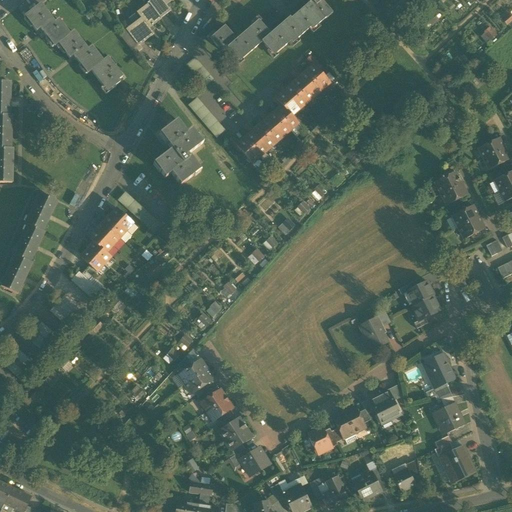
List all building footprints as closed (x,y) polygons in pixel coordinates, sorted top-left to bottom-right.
[(28,0),(18,8),(25,17),(41,5),(47,0),(28,0)] [(172,0),(150,0),(148,2),(148,3),(160,19),(171,11),(166,5),(172,0)] [(290,18),(270,35),(258,21),(236,40),(225,27),(211,39),(222,52),(228,46),(232,51),(231,52),(235,56),(236,55),(241,61),(263,42),(266,46),(265,47),(269,51),(270,50),(275,55),(290,42),(291,44),(310,28),(312,30),(325,19),(324,17),(330,12),(321,3),(324,0),(309,0),(311,2),(291,20),(290,18)] [(137,7),(139,10),(147,4),(144,1),(137,7)] [(161,20),(160,19),(148,3),(147,4),(139,10),(144,16),(138,20),(132,25),(125,30),(138,46),(153,35),(149,29),(161,20)] [(91,71),(105,90),(112,84),(114,87),(120,83),(118,81),(122,78),(107,59),(102,62),(91,47),(87,50),(73,32),(69,35),(58,21),(54,23),(41,5),(25,17),(25,18),(36,32),(40,29),(54,47),(58,44),(69,59),(73,56),(87,74),(91,71)] [(128,19),(132,25),(138,20),(134,14),(128,19)] [(132,51),(138,46),(125,30),(119,35),(132,51)] [(185,65),(189,70),(198,62),(194,58),(185,65)] [(315,67),(318,71),(320,69),(310,58),(306,60),(312,66),(313,68),(315,67)] [(189,70),(193,75),(202,67),(198,62),(189,70)] [(193,75),(197,79),(206,71),(202,67),(193,75)] [(313,68),(307,73),(321,91),(329,84),(324,78),(318,71),(315,67),(313,68)] [(197,79),(201,84),(210,76),(206,71),(197,79)] [(291,74),(296,80),(298,78),(299,77),(294,71),(292,72),(291,74)] [(314,97),(321,91),(307,73),(299,80),(314,97)] [(324,78),(329,84),(334,79),(329,73),(324,78)] [(214,80),(210,76),(201,84),(205,88),(214,80)] [(306,104),(314,97),(299,80),(291,87),(306,104)] [(0,116),(10,117),(10,83),(0,83),(0,116)] [(276,87),(281,93),(282,92),(284,90),(279,84),(277,86),(276,87)] [(298,110),(306,104),(291,87),(284,93),(298,110)] [(336,96),(342,101),(348,94),(343,89),(336,96)] [(291,117),(298,110),(284,93),(276,100),(283,107),(291,117)] [(187,106),(191,110),(200,102),(197,98),(187,106)] [(279,107),(281,109),(283,107),(276,100),(274,101),(279,107)] [(191,110),(194,114),(204,106),(200,102),(191,110)] [(194,114),(197,118),(207,109),(204,106),(194,114)] [(297,125),(291,117),(283,107),(281,109),(275,114),(290,131),(297,125)] [(197,118),(201,122),(210,113),(207,109),(197,118)] [(259,114),(264,120),(266,119),(268,118),(262,112),(261,113),(259,114)] [(201,122),(204,126),(214,118),(210,113),(201,122)] [(282,138),(290,131),(275,114),(267,121),(282,138)] [(11,117),(10,117),(0,116),(0,149),(11,150),(11,117)] [(204,126),(208,130),(218,122),(214,118),(204,126)] [(274,144),(282,138),(267,121),(260,127),(274,144)] [(208,130),(212,134),(221,126),(218,122),(208,130)] [(171,174),(181,187),(194,176),(193,175),(200,170),(191,158),(191,159),(188,156),(200,146),(195,140),(197,138),(192,132),(187,136),(177,123),(162,134),(169,143),(168,144),(173,151),(170,154),(169,153),(156,163),(162,171),(160,172),(165,179),(171,174)] [(244,128),(249,134),(251,132),(252,131),(247,125),(246,126),(244,128)] [(297,125),(290,131),(295,137),(302,130),(297,125)] [(225,131),(221,126),(212,134),(216,139),(225,131)] [(267,151),(274,144),(260,127),(252,134),(267,151)] [(259,157),(267,151),(252,134),(244,140),(259,157)] [(228,141),(239,153),(240,151),(237,147),(238,146),(237,144),(232,138),(228,141)] [(478,150),(483,160),(504,150),(499,139),(478,150)] [(251,164),(259,157),(244,140),(238,146),(237,147),(240,151),(251,164)] [(13,150),(11,150),(0,149),(0,183),(12,184),(13,150)] [(509,160),(504,150),(483,160),(489,171),(509,160)] [(494,182),(499,192),(511,185),(511,172),(494,181),(494,182)] [(254,178),(258,185),(265,181),(262,173),(254,178)] [(435,183),(441,195),(461,185),(455,173),(435,183)] [(494,195),(499,192),(494,182),(489,185),(494,195)] [(467,196),(461,185),(441,195),(446,207),(467,196)] [(511,198),(511,185),(499,192),(505,203),(511,198)] [(319,186),(313,193),(319,200),(326,193),(319,186)] [(499,192),(494,195),(492,196),(497,206),(505,203),(499,192)] [(118,202),(122,206),(130,197),(126,193),(118,202)] [(25,225),(27,226),(42,232),(57,202),(40,195),(25,225)] [(122,206),(127,210),(135,201),(130,197),(122,206)] [(127,210),(131,214),(139,205),(135,201),(127,210)] [(302,204),(295,211),(302,218),(309,211),(302,204)] [(131,214),(136,218),(144,209),(139,205),(131,214)] [(452,218),(458,229),(478,218),(472,207),(452,217),(452,218)] [(117,209),(110,217),(126,232),(133,224),(117,209)] [(136,218),(140,222),(148,213),(144,209),(136,218)] [(140,222),(145,226),(153,217),(148,213),(140,222)] [(119,239),(126,232),(110,217),(103,224),(119,239)] [(145,226),(149,230),(157,221),(153,217),(145,226)] [(458,229),(452,218),(446,221),(451,232),(458,229)] [(484,230),(478,218),(458,229),(464,240),(484,230)] [(162,225),(157,221),(149,230),(153,234),(162,225)] [(279,227),(286,235),(293,228),(286,221),(279,227)] [(113,246),(119,239),(103,224),(96,232),(113,246)] [(44,233),(42,232),(27,226),(13,256),(15,257),(30,263),(44,233)] [(106,254),(113,246),(96,232),(90,239),(94,243),(106,254)] [(507,249),(511,246),(511,245),(507,236),(502,238),(507,249)] [(271,253),(279,245),(271,237),(263,244),(271,253)] [(497,241),(491,244),(497,254),(502,252),(497,241)] [(110,258),(106,254),(94,243),(87,250),(104,265),(110,258)] [(491,257),(497,254),(491,244),(486,247),(491,257)] [(451,257),(456,255),(452,247),(446,250),(451,257)] [(248,258),(255,266),(265,257),(257,249),(248,258)] [(97,273),(104,265),(87,250),(80,258),(89,266),(97,273)] [(147,251),(142,255),(147,261),(151,257),(147,251)] [(32,264),(30,263),(15,257),(0,287),(17,294),(32,264)] [(110,258),(104,265),(108,270),(115,262),(110,258)] [(155,263),(145,274),(151,279),(161,268),(155,263)] [(508,277),(511,274),(511,271),(508,263),(503,266),(508,277)] [(101,277),(108,270),(104,265),(97,273),(98,274),(101,277)] [(94,279),(98,274),(97,273),(89,266),(85,271),(92,278),(94,279)] [(503,280),(508,277),(503,266),(497,269),(502,279),(503,280)] [(235,279),(242,274),(237,268),(230,274),(235,279)] [(89,282),(92,278),(85,271),(81,275),(89,282)] [(71,281),(95,303),(103,295),(99,291),(89,282),(81,275),(79,273),(71,281)] [(89,282),(99,291),(103,287),(96,280),(96,281),(94,279),(92,278),(89,282)] [(406,294),(413,307),(433,297),(434,297),(427,282),(412,290),(405,293),(406,294)] [(232,296),(235,293),(226,285),(224,287),(232,296)] [(398,290),(401,296),(406,294),(405,293),(412,290),(409,285),(398,290)] [(49,312),(69,331),(85,314),(64,295),(49,312)] [(440,312),(433,297),(413,307),(411,308),(418,322),(419,322),(425,319),(440,312)] [(213,304),(206,311),(213,317),(219,310),(213,304)] [(377,319),(382,328),(391,324),(389,320),(384,310),(374,315),(376,319),(377,319)] [(203,316),(199,319),(205,328),(209,325),(203,316)] [(356,316),(349,319),(352,326),(359,322),(356,316)] [(369,347),(371,351),(377,348),(387,343),(380,329),(382,328),(377,319),(376,319),(359,328),(362,334),(361,339),(363,343),(366,342),(369,347)] [(413,324),(417,330),(428,324),(425,319),(419,322),(418,322),(413,324)] [(42,323),(34,331),(27,339),(46,357),(53,349),(60,341),(42,323)] [(186,335),(180,341),(187,348),(193,342),(186,335)] [(172,349),(163,359),(170,365),(179,355),(172,349)] [(17,350),(10,358),(3,365),(22,383),(29,375),(36,367),(17,350)] [(192,351),(186,358),(192,366),(199,361),(192,351)] [(422,360),(424,365),(433,361),(432,360),(442,355),(440,351),(422,360)] [(435,389),(436,390),(446,385),(453,382),(449,373),(448,373),(446,369),(448,368),(442,355),(432,360),(433,361),(424,365),(435,389)] [(178,367),(182,373),(192,366),(186,358),(178,367)] [(178,376),(185,386),(207,371),(200,361),(199,361),(192,366),(182,373),(178,376)] [(214,381),(207,371),(185,386),(191,396),(195,393),(206,386),(214,381)] [(179,390),(185,386),(178,376),(172,379),(179,390)] [(0,397),(5,402),(11,395),(12,393),(0,381),(0,397)] [(394,400),(395,401),(403,397),(400,385),(390,390),(391,392),(393,395),(392,396),(394,400)] [(436,401),(440,400),(449,398),(447,389),(448,388),(446,385),(436,390),(435,389),(431,391),(434,397),(436,401)] [(195,393),(198,398),(207,392),(209,391),(206,386),(195,393)] [(200,404),(206,413),(226,400),(220,391),(211,397),(200,404)] [(434,397),(431,391),(425,394),(428,400),(434,397)] [(211,397),(207,392),(198,398),(197,399),(200,404),(211,397)] [(399,415),(392,401),(389,393),(388,393),(378,398),(389,420),(399,415)] [(381,424),(389,420),(378,398),(370,402),(370,403),(368,404),(372,411),(374,410),(381,424)] [(452,398),(449,398),(440,400),(444,408),(454,404),(454,405),(455,404),(452,398)] [(233,409),(226,400),(206,413),(213,422),(217,419),(228,412),(233,409)] [(361,404),(365,410),(367,415),(372,412),(372,411),(368,404),(367,401),(361,404)] [(149,403),(143,408),(147,415),(154,409),(149,403)] [(440,423),(446,434),(464,425),(454,405),(454,404),(444,408),(432,414),(435,424),(440,423)] [(343,413),(344,414),(354,434),(365,429),(363,424),(358,414),(354,408),(343,413)] [(370,421),(367,415),(365,410),(358,414),(363,424),(370,421)] [(217,419),(220,424),(224,422),(231,417),(228,412),(217,419)] [(343,440),(344,440),(354,434),(344,414),(339,416),(339,415),(332,418),(338,429),(343,440)] [(219,432),(225,442),(245,429),(246,428),(243,424),(242,424),(239,419),(228,427),(219,432)] [(392,426),(389,420),(381,424),(384,430),(392,426)] [(228,427),(224,422),(220,424),(214,429),(217,434),(219,432),(228,427)] [(442,436),(446,434),(440,423),(435,424),(442,436)] [(192,431),(188,426),(182,430),(186,436),(192,431)] [(317,455),(318,456),(333,449),(332,448),(324,432),(322,428),(318,430),(307,436),(313,448),(312,448),(316,456),(317,455)] [(252,438),(245,429),(225,442),(227,444),(226,445),(229,449),(230,449),(231,451),(241,445),(242,445),(252,438)] [(337,446),(337,444),(331,432),(329,429),(324,432),(332,448),(337,446)] [(338,429),(331,432),(337,444),(343,440),(338,429)] [(357,440),(354,434),(344,440),(347,445),(357,440)] [(434,443),(437,450),(449,444),(452,443),(448,436),(448,437),(434,443)] [(452,451),(462,446),(459,440),(452,443),(449,444),(452,451)] [(452,451),(449,444),(437,450),(434,451),(435,454),(439,462),(442,461),(440,457),(452,451)] [(231,451),(235,456),(245,450),(242,445),(241,445),(231,451)] [(451,480),(452,481),(474,470),(462,446),(452,451),(440,457),(442,461),(451,480)] [(242,465),(248,475),(260,468),(261,470),(270,465),(259,449),(248,456),(240,461),(242,465)] [(248,456),(245,450),(235,456),(229,460),(235,469),(242,465),(240,461),(248,456)] [(443,484),(451,480),(442,461),(439,462),(435,454),(430,457),(443,484)] [(199,469),(192,459),(185,464),(191,474),(199,469)] [(408,470),(411,477),(416,474),(414,461),(405,466),(407,470),(408,470)] [(349,464),(342,462),(340,468),(346,470),(349,464)] [(370,472),(376,468),(373,462),(366,465),(369,473),(371,472),(370,472)] [(407,470),(405,466),(404,464),(391,471),(394,476),(407,470)] [(387,490),(383,482),(376,468),(370,472),(371,472),(378,485),(381,493),(387,490)] [(393,477),(401,493),(416,486),(411,477),(408,470),(407,470),(394,476),(393,477)] [(360,491),(365,501),(381,493),(378,485),(371,472),(369,473),(361,477),(362,481),(354,485),(358,492),(360,491)] [(188,479),(192,483),(199,484),(201,484),(192,475),(188,479)] [(278,484),(278,485),(283,494),(284,493),(284,494),(300,486),(301,487),(307,484),(304,477),(286,485),(284,481),(278,484)] [(309,484),(310,487),(316,484),(318,487),(326,483),(323,477),(309,484)] [(323,498),(329,510),(348,500),(341,487),(338,479),(337,477),(326,483),(331,492),(322,497),(323,498)] [(343,477),(338,479),(341,487),(346,484),(343,477)] [(0,502),(4,505),(12,488),(0,482),(0,502)] [(188,494),(200,495),(202,485),(201,484),(199,484),(192,483),(190,483),(188,494)] [(331,492),(326,483),(318,487),(322,497),(331,492)] [(310,487),(317,501),(323,498),(322,497),(318,487),(316,484),(310,487)] [(273,495),(278,503),(285,499),(283,495),(284,494),(284,493),(283,494),(278,485),(269,489),(273,495)] [(285,499),(291,511),(302,511),(311,508),(301,487),(300,486),(284,494),(283,495),(285,499)] [(12,488),(4,505),(13,509),(18,511),(24,511),(27,507),(31,498),(12,488)] [(200,495),(198,505),(207,507),(209,497),(206,496),(200,495)] [(267,499),(268,502),(269,508),(278,503),(273,495),(267,499)] [(176,511),(197,511),(198,505),(178,502),(176,511)] [(243,511),(237,502),(231,505),(234,511),(243,511)] [(253,506),(254,511),(270,511),(269,508),(268,502),(253,506)] [(283,511),(278,503),(269,508),(270,511),(283,511)]
